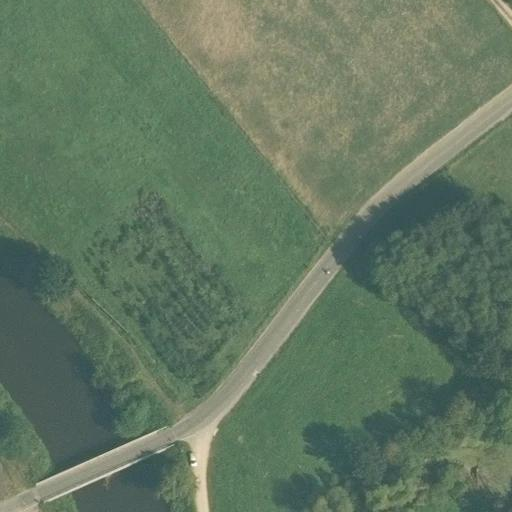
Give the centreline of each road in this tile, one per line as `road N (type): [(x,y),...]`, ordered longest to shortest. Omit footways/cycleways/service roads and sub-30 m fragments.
road 1 (unclassified): [(511,98),(355,227),(192,427),(3,511)]
road 2 (track): [(0,226),(89,310),(192,427),(204,511)]
